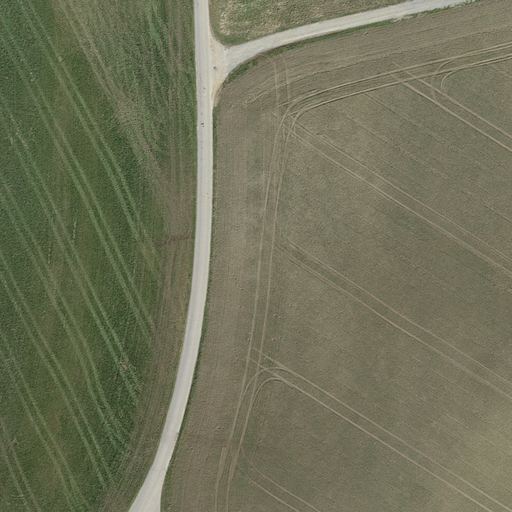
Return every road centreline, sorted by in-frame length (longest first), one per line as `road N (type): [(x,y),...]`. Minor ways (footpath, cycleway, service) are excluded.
road 1 (track): [(153,511),(168,477),(204,246),(200,0)]
road 2 (track): [(441,0),(204,56)]
